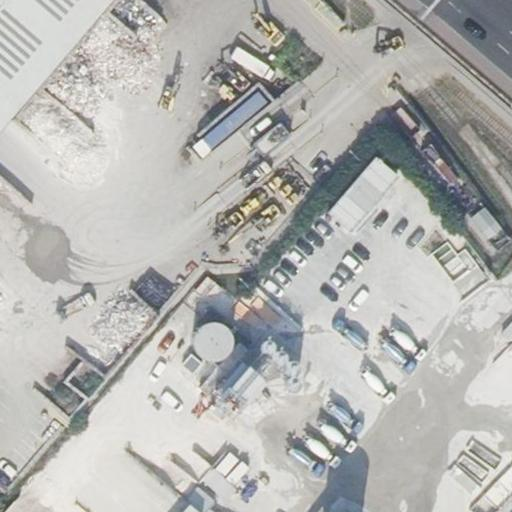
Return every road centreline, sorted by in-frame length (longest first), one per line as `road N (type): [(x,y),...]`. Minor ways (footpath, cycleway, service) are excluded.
road 1 (unknown): [(440,44),(199,209),(0,360)]
road 2 (unclassified): [(389,0),(511,106)]
